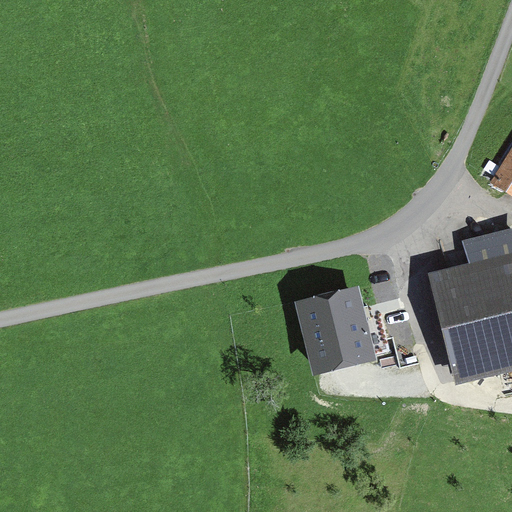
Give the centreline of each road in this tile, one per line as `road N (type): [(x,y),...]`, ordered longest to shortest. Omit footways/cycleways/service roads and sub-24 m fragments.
road 1 (track): [(511,409),(462,404),(439,378),(403,222)]
road 2 (track): [(0,322),(231,279)]
road 3 (track): [(403,222),(440,186),(470,132),(511,20)]
road 4 (track): [(231,279),(358,256),(403,222)]
